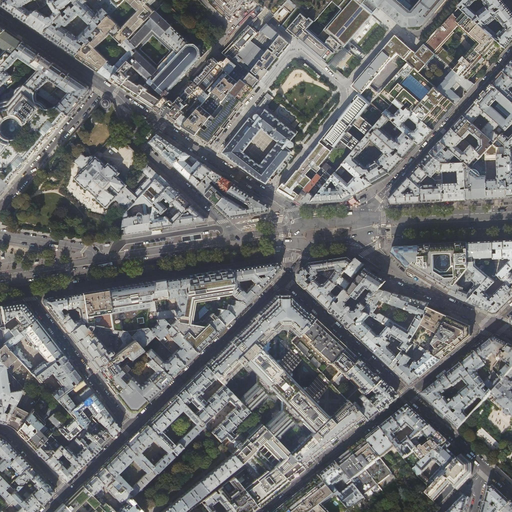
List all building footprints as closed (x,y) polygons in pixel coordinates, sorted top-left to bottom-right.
[(34,0),(5,0),(2,2),(1,6),(14,15),(26,23),(31,17),(36,12),(34,11),(32,11),(31,12),(24,7),(26,5),(34,0)] [(56,2),(54,0),(53,0),(49,3),(55,13),(50,17),(48,18),(38,10),(36,12),(31,17),(26,23),(35,29),(44,35),(64,15),(62,13),(61,11),(56,2)] [(35,0),(40,8),(49,3),(53,0),(35,0)] [(87,1),(86,0),(85,0),(78,0),(75,3),(67,12),(64,15),(44,35),(50,40),(60,46),(70,32),(62,27),(63,25),(65,27),(67,26),(79,14),(83,18),(92,10),(86,3),(87,1)] [(75,3),(78,0),(58,0),(56,2),(61,11),(67,7),(67,6),(70,4),(73,1),(75,3)] [(97,14),(92,10),(83,18),(90,25),(79,36),(79,38),(70,32),(60,46),(68,52),(76,57),(82,50),(81,49),(84,46),(84,45),(86,44),(86,43),(89,46),(97,37),(93,33),(118,7),(110,0),(98,0),(92,6),(96,10),(100,5),(103,8),(97,14)] [(125,0),(118,7),(93,33),(97,37),(89,46),(86,43),(86,44),(84,45),(84,46),(81,49),(82,50),(76,57),(82,61),(94,69),(99,73),(113,59),(123,47),(123,46),(129,40),(156,12),(162,6),(155,0),(125,0)] [(266,7),(274,16),(284,6),(288,0),(289,0),(315,22),(332,1),(332,0),(214,0),(232,17),(247,0),(252,0),(263,10),(266,7)] [(296,38),(297,39),(312,52),(329,67),(345,48),(326,30),(319,39),(308,30),(315,22),(289,0),(288,0),(284,6),(291,12),(281,26),(296,38)] [(342,9),(326,30),(345,48),(372,16),(374,14),(379,8),(368,0),(332,0),(332,1),(342,9)] [(402,27),(420,27),(442,0),(368,0),(379,8),(379,7),(380,7),(382,9),(402,27)] [(503,0),(464,0),(458,7),(475,23),(479,20),(480,21),(492,11),(506,3),(503,0)] [(511,10),(506,3),(492,11),(480,21),(481,23),(478,25),(500,44),(506,49),(511,42),(511,10)] [(272,18),(274,16),(266,7),(263,10),(174,106),(164,115),(163,117),(169,120),(175,124),(184,114),(185,113),(186,112),(199,99),(205,91),(224,70),(238,55),(250,42),(259,32),(267,23),(272,18)] [(461,77),(463,76),(469,80),(483,64),(500,44),(478,25),(475,23),(458,7),(424,45),(433,53),(446,65),(453,71),(461,77)] [(148,81),(152,84),(152,85),(153,85),(190,44),(164,19),(156,12),(129,40),(136,47),(134,49),(138,53),(129,62),(133,66),(137,70),(148,81)] [(252,88),(266,73),(280,57),(291,44),(289,42),(267,23),(259,32),(274,44),(265,55),(250,42),(238,55),(243,59),(235,68),(244,76),(242,79),(252,88)] [(296,38),(281,26),(280,24),(277,27),(292,40),(293,41),(296,38)] [(15,37),(6,30),(0,36),(0,46),(6,50),(0,55),(0,68),(18,50),(19,49),(24,42),(15,37)] [(411,49),(396,35),(387,44),(375,60),(362,76),(353,87),(360,93),(371,103),(378,95),(368,87),(398,54),(407,63),(417,71),(433,53),(424,45),(420,49),(417,52),(416,54),(411,49)] [(123,46),(123,47),(113,59),(99,73),(105,77),(116,84),(121,87),(128,79),(131,77),(131,76),(129,77),(127,75),(127,73),(130,70),(131,70),(131,69),(133,66),(129,62),(138,53),(134,49),(136,47),(129,40),(123,46)] [(0,85),(1,86),(0,86),(0,92),(1,94),(16,80),(12,76),(7,71),(19,58),(30,65),(35,61),(40,54),(34,49),(24,42),(19,49),(22,50),(21,52),(18,50),(0,68),(0,70),(1,72),(0,73),(0,85)] [(190,44),(153,85),(152,86),(158,91),(163,95),(165,97),(200,60),(198,58),(199,57),(200,56),(199,56),(199,55),(199,54),(199,52),(199,51),(199,50),(198,50),(198,49),(197,48),(196,48),(195,47),(195,46),(194,46),(192,46),(191,46),(191,45),(190,44)] [(49,59),(40,54),(35,61),(30,65),(38,71),(28,81),(26,79),(22,74),(17,79),(25,84),(31,89),(47,72),(49,70),(54,63),(49,59)] [(203,104),(235,68),(243,59),(238,55),(224,70),(226,72),(209,91),(207,94),(205,91),(199,99),(200,100),(200,101),(203,104)] [(511,60),(509,64),(492,84),(498,89),(500,87),(502,89),(500,91),(511,102),(511,60)] [(322,76),(306,62),(304,65),(320,79),(322,76)] [(64,70),(54,63),(49,70),(50,70),(50,71),(51,72),(50,74),(47,72),(31,89),(36,93),(39,90),(40,91),(39,94),(44,98),(46,99),(51,95),(51,94),(42,88),(47,82),(49,80),(59,86),(64,81),(65,81),(70,74),(64,70)] [(407,63),(383,89),(396,100),(397,99),(432,129),(443,117),(454,104),(437,89),(417,71),(407,63)] [(235,68),(203,104),(201,106),(182,127),(189,131),(196,136),(242,79),(244,76),(235,68)] [(339,71),(337,70),(336,72),(344,79),(346,77),(339,71)] [(453,71),(437,89),(454,104),(456,105),(459,101),(462,98),(451,89),(455,85),(457,82),(468,91),(474,84),(471,82),(469,80),(463,76),(461,77),(453,71)] [(82,82),(70,74),(65,81),(64,81),(59,86),(69,93),(61,103),(51,95),(46,99),(57,106),(68,116),(78,104),(90,91),(89,87),(82,82)] [(128,79),(121,87),(128,92),(143,101),(150,106),(154,108),(154,109),(161,101),(155,97),(149,93),(150,91),(139,83),(137,85),(128,79)] [(242,79),(196,136),(209,145),(217,136),(232,118),(243,104),(255,90),(252,88),(242,79)] [(56,130),(68,116),(57,106),(46,99),(44,98),(39,94),(36,93),(31,89),(25,84),(23,86),(22,86),(20,87),(19,88),(18,89),(17,90),(16,92),(16,94),(16,95),(11,100),(8,101),(5,101),(3,102),(1,103),(0,103),(0,176),(9,185),(17,176),(36,154),(46,141),(56,130)] [(492,84),(483,93),(474,103),(488,114),(499,124),(506,130),(509,127),(511,123),(511,102),(500,91),(498,89),(492,84)] [(273,97),(268,93),(258,106),(261,108),(263,108),(267,104),(273,97)] [(371,103),(360,93),(352,102),(344,112),(334,124),(325,135),(315,148),(298,169),(286,183),(284,182),(281,185),(277,190),(294,200),(298,196),(299,196),(303,191),(315,177),(321,169),(332,177),(336,173),(337,171),(327,163),(323,168),(321,166),(341,140),(349,131),(354,125),(361,116),(371,103)] [(160,113),(164,115),(174,106),(170,102),(168,103),(163,98),(161,101),(154,109),(160,113)] [(396,100),(393,103),(399,109),(394,116),(387,110),(383,114),(385,115),(390,119),(403,131),(417,144),(419,145),(426,138),(433,130),(432,129),(397,99),(396,100)] [(109,111),(109,107),(110,106),(110,105),(110,104),(110,103),(110,102),(109,101),(108,100),(107,100),(106,100),(105,100),(104,100),(103,101),(102,101),(102,103),(102,104),(102,105),(102,106),(103,107),(104,108),(105,108),(105,112),(109,111)] [(494,131),(499,124),(488,114),(474,103),(469,108),(463,116),(472,123),(481,114),(485,117),(490,121),(481,131),(494,143),(498,139),(500,136),(494,131)] [(182,127),(201,106),(200,105),(199,105),(196,107),(197,108),(196,109),(195,108),(193,108),(191,111),(191,112),(188,116),(187,115),(186,116),(184,114),(175,124),(178,127),(181,129),(182,127)] [(244,169),(259,180),(266,184),(274,174),(278,176),(286,166),(283,163),(285,161),(288,163),(294,156),(290,153),(292,152),(288,148),(289,148),(291,149),(293,149),(294,149),(295,148),(296,147),(295,145),(295,144),(293,143),(300,133),(266,106),(259,115),(257,113),(256,113),(255,113),(253,114),(252,115),(252,117),(253,119),(255,120),(254,121),(250,118),(239,132),(227,148),(222,153),(229,158),(244,169)] [(341,140),(354,151),(359,146),(370,132),(374,128),(385,115),(383,114),(382,113),(375,121),(371,118),(368,122),(361,116),(354,125),(361,130),(355,137),(349,131),(341,140)] [(382,128),(390,119),(385,115),(374,128),(376,130),(374,132),(404,159),(410,152),(417,144),(403,131),(395,140),(382,128)] [(481,131),(472,123),(463,116),(457,122),(452,128),(463,138),(464,139),(471,132),(479,140),(479,145),(476,150),(482,156),(485,153),(494,143),(481,131)] [(511,156),(511,146),(511,123),(509,127),(511,130),(511,135),(509,139),(503,134),(500,136),(498,139),(504,145),(505,154),(505,155),(508,155),(508,157),(505,157),(505,158),(507,185),(509,185),(509,186),(507,187),(507,198),(511,197),(511,156)] [(456,146),(463,138),(452,128),(446,135),(440,141),(455,155),(462,161),(464,159),(466,160),(466,161),(465,160),(463,162),(464,163),(468,166),(476,157),(478,159),(482,156),(476,150),(471,145),(465,152),(463,152),(456,146)] [(370,132),(359,146),(363,150),(365,147),(367,148),(371,143),(370,142),(371,141),(384,153),(376,162),(390,174),(397,167),(404,159),(374,132),(373,135),(370,132)] [(169,147),(172,143),(165,138),(158,134),(149,143),(155,148),(162,155),(169,147)] [(498,139),(494,143),(485,153),(485,160),(497,160),(497,155),(505,154),(504,145),(498,139)] [(455,155),(440,141),(435,147),(430,153),(435,157),(437,158),(439,156),(441,158),(439,160),(442,163),(442,164),(450,163),(450,161),(455,155)] [(179,148),(172,143),(169,147),(162,155),(168,160),(173,165),(185,152),(179,148)] [(356,159),(363,150),(359,146),(354,151),(346,161),(373,184),(380,180),(390,174),(376,162),(376,161),(366,167),(356,159)] [(204,165),(199,161),(194,158),(185,152),(173,165),(182,173),(190,180),(204,165)] [(152,185),(161,176),(153,168),(146,162),(139,169),(148,178),(134,193),(127,186),(117,177),(120,174),(117,172),(118,171),(112,166),(109,164),(107,167),(97,157),(96,158),(94,156),(86,157),(82,153),(81,153),(75,161),(78,165),(81,167),(84,170),(76,179),(87,190),(96,199),(107,208),(115,199),(119,202),(128,211),(131,207),(143,195),(148,190),(152,185)] [(435,157),(430,153),(423,160),(418,165),(429,175),(431,177),(437,171),(439,172),(439,174),(435,178),(434,179),(435,180),(437,180),(442,180),(442,171),(442,164),(442,163),(439,160),(437,158),(435,157)] [(485,153),(482,156),(478,159),(470,168),(468,166),(464,163),(466,200),(475,200),(487,199),(486,180),(485,160),(485,153)] [(505,158),(502,158),(502,155),(505,155),(505,154),(497,155),(497,160),(498,177),(497,177),(497,178),(496,178),(496,179),(497,180),(486,180),(487,199),(498,199),(507,198),(507,187),(507,185),(505,158)] [(336,173),(332,177),(353,196),(362,191),(373,184),(346,161),(342,165),(355,176),(348,184),(336,173)] [(450,163),(442,164),(442,171),(457,171),(457,184),(443,185),(444,201),(450,201),(466,200),(464,163),(450,163)] [(204,165),(190,180),(194,184),(197,187),(213,171),(208,168),(204,164),(204,165)] [(420,184),(429,175),(418,165),(413,172),(408,177),(415,184),(420,189),(421,203),(433,202),(443,201),(443,185),(442,180),(437,180),(438,187),(424,187),(424,186),(424,185),(423,185),(422,185),(421,186),(420,184)] [(337,171),(341,175),(345,170),(341,166),(337,171)] [(307,204),(311,203),(332,177),(321,169),(315,177),(303,191),(299,196),(298,196),(294,200),(297,202),(300,204),(307,204)] [(218,174),(213,171),(197,187),(201,191),(206,195),(214,186),(222,177),(218,174)] [(0,195),(2,194),(9,185),(0,176),(0,195)] [(166,180),(161,176),(152,185),(159,192),(155,197),(148,190),(143,195),(153,205),(155,202),(171,185),(166,180)] [(230,181),(222,177),(214,186),(226,196),(235,185),(230,181)] [(348,199),(353,196),(332,177),(311,203),(330,202),(344,201),(348,199)] [(411,188),(415,184),(408,177),(398,188),(392,194),(389,198),(391,204),(398,204),(399,204),(406,203),(407,193),(408,191),(411,188)] [(420,189),(415,184),(411,188),(414,191),(414,193),(409,193),(408,191),(407,193),(406,203),(413,203),(421,203),(420,189)] [(177,190),(171,185),(155,202),(158,205),(156,208),(161,212),(163,214),(166,210),(168,209),(161,202),(165,198),(167,200),(166,201),(168,203),(169,202),(172,204),(182,195),(177,190)] [(243,189),(235,185),(226,196),(225,197),(232,201),(234,196),(242,201),(247,204),(252,195),(243,189)] [(226,196),(214,186),(206,195),(211,201),(217,206),(225,197),(226,196)] [(155,207),(153,205),(143,195),(131,207),(134,206),(146,203),(149,207),(150,214),(143,215),(143,214),(142,214),(142,213),(141,213),(140,213),(139,213),(139,214),(138,215),(138,216),(135,216),(134,216),(134,217),(129,218),(128,211),(127,211),(125,213),(122,235),(138,233),(151,231),(155,207)] [(182,195),(172,204),(168,209),(166,210),(168,212),(171,209),(172,210),(174,208),(173,207),(174,205),(180,211),(171,221),(174,224),(184,214),(188,210),(193,205),(187,199),(182,195)] [(262,201),(252,195),(247,204),(249,215),(259,214),(269,212),(270,206),(262,201)] [(346,204),(355,199),(353,196),(348,199),(344,201),(346,204)] [(232,201),(225,197),(217,206),(225,213),(230,218),(240,217),(249,215),(247,204),(242,201),(240,205),(232,201)] [(193,205),(188,210),(193,215),(190,215),(189,214),(188,214),(187,214),(185,214),(184,215),(184,214),(174,224),(175,227),(193,224),(206,222),(207,218),(200,212),(193,205)] [(156,208),(155,207),(151,231),(164,229),(175,227),(174,224),(171,221),(166,217),(161,217),(161,216),(160,215),(159,214),(161,212),(156,208)] [(511,239),(503,240),(493,241),(494,259),(509,258),(509,259),(510,259),(510,260),(497,274),(502,279),(511,268),(511,239)] [(483,241),(467,242),(469,267),(475,272),(472,275),(483,284),(489,277),(475,265),(475,260),(494,259),(493,241),(483,241)] [(420,245),(420,254),(408,269),(429,282),(448,293),(469,267),(467,242),(443,243),(420,245)] [(391,252),(394,255),(400,261),(408,269),(420,254),(420,245),(407,245),(394,246),(391,252)] [(339,258),(329,260),(330,269),(325,276),(329,279),(333,282),(335,284),(345,271),(353,261),(351,259),(348,257),(339,258)] [(356,258),(353,261),(345,271),(335,284),(337,285),(344,290),(345,289),(346,290),(363,266),(364,265),(364,264),(363,264),(356,258)] [(320,261),(319,261),(309,263),(306,265),(304,267),(312,275),(307,280),(311,284),(317,277),(318,277),(316,275),(317,275),(318,274),(318,273),(318,272),(318,271),(321,271),(321,273),(325,276),(330,269),(329,260),(328,260),(320,261)] [(231,283),(229,295),(229,300),(235,301),(240,302),(244,305),(258,291),(275,272),(276,272),(275,271),(276,270),(277,270),(278,269),(279,268),(279,267),(279,266),(279,265),(279,264),(278,263),(277,262),(276,262),(275,262),(274,262),(273,262),(272,263),(271,263),(271,262),(270,262),(251,265),(239,267),(229,269),(231,283)] [(312,275),(304,267),(299,272),(299,282),(302,285),(306,289),(311,284),(307,280),(312,275)] [(483,284),(472,275),(475,272),(469,267),(448,293),(459,298),(467,302),(483,284)] [(365,268),(349,292),(352,294),(371,272),(368,270),(365,268)] [(494,282),(494,281),(489,277),(483,284),(467,302),(480,307),(489,311),(508,292),(510,289),(511,288),(510,286),(511,283),(511,268),(502,279),(505,283),(491,297),(485,292),(494,282)] [(167,323),(169,326),(175,332),(196,354),(202,348),(212,338),(217,334),(207,324),(204,327),(189,325),(194,303),(216,300),(216,298),(229,295),(231,283),(229,269),(218,271),(196,274),(188,276),(180,315),(173,317),(167,318),(162,319),(167,323)] [(379,276),(371,272),(352,294),(352,295),(352,296),(357,299),(367,288),(370,290),(371,288),(372,289),(372,290),(369,294),(368,293),(368,294),(367,296),(366,295),(365,297),(364,296),(360,302),(361,302),(366,307),(379,289),(386,281),(379,276)] [(175,278),(163,280),(166,298),(175,297),(176,309),(172,310),(173,317),(180,315),(188,276),(175,278)] [(317,299),(333,282),(329,279),(324,285),(324,284),(323,284),(322,285),(321,284),(322,283),(319,279),(317,277),(311,284),(306,289),(311,293),(317,299)] [(157,280),(153,281),(149,308),(146,322),(155,320),(162,319),(167,318),(166,311),(155,312),(153,300),(156,300),(156,299),(163,298),(163,299),(166,298),(163,280),(157,280)] [(114,288),(106,289),(112,330),(113,330),(120,331),(117,313),(149,308),(153,281),(137,284),(114,288)] [(337,285),(335,284),(333,282),(317,299),(323,304),(329,310),(336,301),(339,296),(338,295),(335,295),(335,296),(331,293),(331,291),(337,285)] [(511,298),(511,297),(511,287),(511,288),(510,289),(511,291),(509,293),(508,292),(489,311),(491,312),(493,313),(496,312),(511,298)] [(93,291),(81,293),(86,325),(88,325),(92,326),(112,330),(106,289),(93,291)] [(347,290),(346,290),(345,289),(344,290),(343,291),(339,296),(340,297),(340,300),(338,303),(336,301),(329,310),(339,320),(350,329),(357,322),(355,320),(355,319),(358,316),(360,318),(365,312),(363,311),(366,307),(361,302),(357,306),(358,306),(358,307),(356,310),(353,310),(352,309),(352,308),(352,307),(350,306),(349,306),(347,305),(347,302),(352,296),(352,295),(352,294),(349,292),(348,291),(347,290)] [(399,347),(403,350),(404,349),(405,349),(407,351),(413,344),(410,342),(411,340),(412,338),(412,337),(411,338),(410,337),(411,335),(413,336),(424,318),(421,317),(423,314),(424,314),(424,315),(425,316),(428,310),(426,309),(427,307),(428,303),(421,301),(385,290),(379,289),(366,307),(363,311),(365,312),(370,315),(380,321),(384,324),(387,326),(392,329),(386,336),(388,338),(390,339),(391,338),(392,336),(402,342),(399,346),(399,347)] [(72,294),(63,296),(66,309),(75,308),(74,309),(76,311),(77,309),(79,320),(80,324),(83,325),(86,325),(81,293),(72,294)] [(219,351),(204,365),(215,377),(221,383),(243,362),(253,373),(253,382),(236,399),(239,402),(247,410),(264,393),(274,394),(280,399),(280,409),(263,427),(275,439),(278,436),(278,434),(291,420),(301,421),(311,432),(289,454),(304,469),(325,453),(346,436),(366,420),(351,405),(346,400),(345,399),(328,416),(316,404),(316,397),(330,383),(323,376),(320,373),(319,372),(305,386),(298,386),(290,377),(289,370),(304,355),(293,344),(278,358),(271,358),(259,346),(274,333),(271,325),(274,322),(277,322),(280,318),(287,318),(291,322),(292,324),(295,328),(295,334),(297,335),(314,318),(308,313),(292,298),(289,296),(289,295),(288,293),(277,293),(273,298),(263,308),(248,322),(234,336),(219,351)] [(48,298),(47,298),(46,298),(45,299),(44,300),(43,300),(43,301),(43,302),(43,303),(45,305),(45,306),(57,321),(66,313),(66,309),(63,296),(57,297),(52,298),(52,297),(48,298)] [(245,306),(244,305),(240,302),(235,301),(234,306),(228,305),(227,305),(226,311),(234,317),(238,313),(245,306)] [(20,302),(12,304),(0,306),(3,323),(13,336),(35,319),(28,310),(23,304),(20,302)] [(0,305),(0,346),(3,344),(13,336),(3,323),(0,306),(0,305)] [(438,312),(427,307),(426,309),(428,310),(425,316),(424,318),(413,336),(412,338),(411,340),(414,342),(421,347),(428,351),(429,349),(431,345),(448,316),(438,312)] [(226,311),(223,310),(219,309),(218,315),(215,317),(224,327),(228,323),(234,317),(226,311)] [(365,321),(370,315),(365,312),(360,318),(357,322),(350,329),(355,334),(361,340),(372,329),(365,323),(365,321)] [(66,313),(57,321),(64,330),(67,334),(80,324),(79,320),(73,322),(67,314),(66,313)] [(224,327),(215,317),(211,314),(208,316),(212,319),(207,324),(217,334),(221,330),(224,327)] [(448,316),(431,345),(435,349),(431,352),(429,349),(428,351),(441,360),(456,347),(471,336),(471,334),(470,332),(470,330),(470,328),(470,326),(462,322),(448,316)] [(320,324),(314,318),(297,335),(290,341),(293,344),(304,355),(319,372),(320,373),(330,362),(344,347),(336,339),(320,324)] [(42,328),(35,319),(13,336),(3,344),(30,372),(34,376),(53,361),(56,360),(63,355),(56,346),(54,343),(42,328)] [(162,319),(155,320),(158,323),(157,323),(156,324),(155,324),(155,325),(154,326),(154,327),(147,328),(154,336),(158,340),(167,332),(171,336),(175,332),(169,326),(167,329),(164,326),(167,323),(162,319)] [(82,325),(83,325),(80,324),(67,334),(74,344),(87,359),(95,370),(113,356),(113,355),(113,354),(113,352),(112,351),(111,351),(110,350),(109,349),(108,349),(107,350),(106,350),(91,330),(92,328),(92,326),(88,325),(84,328),(82,325)] [(378,335),(372,329),(361,340),(368,346),(374,352),(379,345),(377,344),(378,342),(378,343),(379,343),(380,342),(381,343),(384,339),(387,340),(388,338),(386,336),(392,329),(387,326),(386,328),(384,327),(383,328),(380,332),(379,333),(381,334),(380,335),(378,335)] [(146,328),(145,328),(136,330),(137,331),(131,337),(133,340),(141,349),(154,336),(147,328),(146,328)] [(131,337),(126,332),(120,331),(113,330),(112,330),(111,334),(117,334),(115,354),(133,340),(131,337)] [(175,332),(171,336),(170,337),(179,347),(172,354),(184,366),(190,360),(196,354),(175,332)] [(391,338),(390,339),(388,342),(387,340),(384,339),(381,343),(383,346),(381,347),(379,345),(374,352),(382,359),(390,367),(403,350),(399,347),(398,346),(398,347),(394,353),(388,347),(388,346),(391,342),(393,339),(392,338),(391,338)] [(484,345),(474,352),(484,365),(485,366),(487,365),(486,364),(486,362),(485,361),(489,359),(488,358),(493,354),(497,360),(498,361),(500,358),(509,345),(502,341),(496,338),(492,338),(484,345)] [(143,351),(141,349),(133,340),(115,354),(113,356),(95,370),(99,376),(104,382),(120,369),(116,364),(123,357),(126,356),(129,360),(130,361),(143,351)] [(414,342),(413,344),(407,351),(405,354),(411,358),(413,360),(414,357),(414,356),(414,355),(414,354),(415,353),(415,352),(416,352),(417,351),(418,351),(420,349),(421,347),(414,342)] [(3,344),(0,346),(0,363),(16,381),(22,388),(30,372),(3,344)] [(511,345),(509,345),(500,358),(507,366),(498,376),(499,378),(502,382),(511,370),(511,345)] [(348,350),(344,347),(330,362),(342,373),(357,358),(353,355),(348,350)] [(421,347),(420,349),(424,352),(424,351),(426,352),(419,363),(416,361),(415,361),(412,366),(412,367),(413,369),(416,367),(417,370),(415,371),(420,377),(430,369),(441,360),(428,351),(421,347)] [(145,353),(150,359),(171,379),(178,372),(184,366),(172,354),(171,355),(170,354),(167,356),(167,357),(168,358),(165,361),(162,361),(150,348),(145,353)] [(404,351),(405,349),(404,349),(403,350),(390,367),(391,368),(394,370),(405,354),(402,352),(403,350),(404,351)] [(469,357),(460,364),(466,371),(469,369),(470,371),(469,373),(470,374),(469,375),(479,388),(484,384),(490,379),(491,376),(491,375),(488,377),(483,381),(477,374),(477,372),(485,366),(484,365),(474,352),(469,357)] [(411,358),(405,354),(394,370),(401,377),(410,385),(420,377),(415,371),(413,373),(412,371),(413,369),(412,367),(412,366),(408,364),(411,358)] [(65,393),(67,391),(82,379),(77,373),(63,355),(56,360),(58,362),(55,364),(53,361),(34,376),(39,382),(51,372),(58,381),(57,381),(61,386),(53,392),(52,391),(54,389),(50,384),(45,385),(43,386),(44,387),(44,388),(56,399),(65,393)] [(120,363),(122,366),(127,362),(128,361),(125,358),(120,363)] [(357,358),(342,373),(330,384),(337,391),(338,390),(336,388),(346,378),(347,378),(349,376),(359,387),(346,400),(351,405),(354,402),(353,401),(357,397),(358,398),(361,395),(368,388),(379,378),(373,373),(372,374),(369,372),(369,371),(369,370),(369,369),(366,367),(365,367),(364,367),(363,366),(361,364),(362,363),(357,358)] [(165,385),(171,379),(150,359),(145,363),(148,365),(147,366),(149,369),(150,368),(154,371),(154,373),(151,375),(150,373),(147,376),(148,378),(147,379),(159,391),(165,385)] [(127,362),(122,366),(120,369),(104,382),(109,389),(114,395),(128,381),(131,377),(134,374),(135,373),(127,362)] [(0,422),(4,424),(21,390),(18,391),(16,381),(0,363),(0,422)] [(469,375),(466,371),(460,364),(454,369),(445,376),(452,386),(453,387),(462,380),(468,387),(459,394),(459,395),(464,401),(479,388),(469,375)] [(199,393),(200,394),(202,392),(201,391),(215,377),(204,365),(192,377),(174,394),(185,405),(189,400),(189,401),(190,402),(196,408),(197,409),(198,408),(193,413),(199,421),(203,424),(227,400),(234,407),(224,417),(225,418),(210,432),(219,441),(224,436),(228,441),(234,435),(229,431),(234,426),(233,426),(248,411),(247,410),(239,402),(236,399),(222,385),(206,400),(208,402),(203,407),(202,406),(205,402),(198,394),(199,393)] [(511,370),(502,382),(491,393),(491,394),(497,400),(495,402),(504,410),(504,413),(507,416),(511,416),(511,389),(511,390),(511,389),(511,370)] [(4,424),(8,425),(9,427),(12,428),(16,431),(28,413),(16,407),(25,390),(36,402),(44,390),(38,384),(40,382),(39,382),(34,376),(30,372),(22,388),(21,390),(4,424)] [(490,374),(491,375),(491,376),(490,379),(484,384),(485,386),(486,387),(487,388),(490,391),(491,393),(502,382),(499,378),(498,379),(493,372),(490,374)] [(445,392),(452,386),(445,376),(431,387),(421,395),(426,400),(433,407),(438,402),(440,403),(445,399),(441,394),(443,393),(443,394),(445,393),(445,392)] [(131,377),(128,381),(146,402),(147,402),(152,397),(159,391),(147,379),(141,385),(139,385),(131,377)] [(387,386),(379,378),(368,388),(371,391),(372,392),(373,393),(374,393),(376,393),(376,395),(374,395),(373,395),(372,396),(371,396),(371,397),(366,401),(377,411),(386,404),(395,397),(395,393),(387,386)] [(85,384),(82,379),(67,391),(70,396),(85,384)] [(128,381),(114,395),(120,403),(127,412),(136,412),(141,407),(146,402),(128,381)] [(464,401),(445,418),(451,424),(458,430),(469,418),(465,414),(465,413),(465,412),(464,412),(477,398),(478,398),(478,399),(479,399),(483,402),(491,394),(491,393),(490,391),(488,392),(483,387),(485,386),(484,384),(479,388),(464,401)] [(83,400),(92,393),(88,387),(73,399),(73,400),(74,400),(75,401),(72,403),(75,406),(83,400)] [(72,403),(65,393),(56,399),(61,405),(63,403),(65,405),(63,407),(68,412),(71,410),(75,406),(72,403)] [(98,400),(92,393),(83,400),(87,405),(94,414),(103,406),(98,400)] [(185,405),(174,394),(166,402),(158,410),(144,423),(174,454),(204,425),(203,424),(199,421),(193,413),(185,405)] [(366,401),(361,395),(358,398),(357,397),(361,401),(361,402),(360,403),(360,404),(361,405),(359,407),(353,401),(354,402),(351,405),(366,420),(371,415),(377,411),(366,401)] [(445,418),(464,401),(459,395),(451,401),(450,400),(449,401),(450,402),(448,403),(445,399),(440,403),(438,402),(433,407),(438,411),(445,418)] [(83,408),(87,405),(83,400),(75,406),(71,410),(77,418),(75,420),(82,427),(87,422),(79,410),(82,407),(83,408)] [(401,411),(392,418),(402,431),(407,425),(414,432),(408,438),(411,442),(430,427),(419,416),(408,405),(401,411)] [(110,415),(103,406),(94,414),(93,416),(105,429),(104,431),(110,437),(111,438),(112,436),(115,434),(120,429),(120,428),(118,427),(110,415)] [(31,409),(28,413),(16,431),(20,436),(24,440),(42,424),(44,422),(42,421),(43,420),(43,419),(43,418),(43,417),(43,416),(42,416),(38,411),(37,410),(35,410),(34,411),(33,411),(31,409)] [(502,434),(509,426),(494,413),(487,420),(502,434)] [(56,428),(61,423),(53,414),(48,418),(55,425),(49,431),(42,424),(24,440),(29,445),(34,450),(44,440),(56,428)] [(61,423),(56,428),(68,441),(72,438),(74,440),(76,438),(78,436),(76,434),(79,431),(80,432),(83,429),(82,427),(75,420),(73,418),(65,426),(61,423)] [(91,418),(87,422),(82,427),(83,429),(84,430),(100,447),(101,446),(106,441),(110,437),(104,431),(91,418)] [(254,418),(240,432),(256,449),(261,443),(275,458),(270,464),(288,483),(298,475),(304,469),(289,454),(275,439),(263,427),(254,418)] [(387,422),(379,428),(386,436),(393,446),(404,459),(417,449),(411,442),(408,438),(401,443),(395,436),(401,431),(402,431),(392,418),(387,422)] [(174,454),(144,423),(134,433),(124,444),(149,470),(154,474),(167,462),(174,454)] [(434,430),(430,427),(411,442),(417,449),(438,433),(434,430)] [(371,447),(386,436),(379,428),(373,433),(365,440),(371,447)] [(100,447),(84,430),(78,436),(76,438),(82,445),(92,456),(96,452),(101,447),(100,447)] [(238,431),(234,435),(228,441),(223,445),(231,453),(240,463),(241,465),(243,463),(242,462),(245,459),(246,460),(250,456),(264,471),(255,479),(272,496),(279,490),(288,483),(270,464),(256,450),(256,449),(240,432),(238,431)] [(443,438),(438,433),(417,449),(404,459),(407,463),(412,470),(447,442),(443,438)] [(0,457),(1,459),(0,460),(0,470),(0,471),(7,463),(17,454),(18,454),(10,446),(7,442),(4,440),(2,439),(0,437),(0,457)] [(47,443),(44,440),(34,450),(36,452),(41,457),(44,461),(60,445),(55,440),(52,443),(50,442),(50,441),(49,442),(47,443)] [(379,457),(371,447),(365,440),(358,445),(351,451),(377,485),(391,472),(390,471),(379,457)] [(447,449),(451,446),(447,442),(412,470),(417,476),(431,489),(458,460),(451,453),(447,449)] [(149,470),(124,444),(115,451),(101,466),(131,497),(154,474),(149,470)] [(61,446),(60,445),(44,461),(48,465),(54,471),(61,464),(61,463),(61,462),(61,461),(60,461),(59,460),(58,460),(58,461),(56,459),(61,453),(66,459),(67,459),(70,456),(63,449),(62,448),(60,450),(59,448),(61,446)] [(81,446),(82,447),(83,448),(75,456),(66,447),(65,447),(63,449),(70,456),(81,467),(87,461),(92,456),(82,445),(81,446)] [(393,446),(379,457),(390,471),(400,463),(402,466),(407,463),(404,459),(393,446)] [(337,462),(336,463),(363,496),(377,485),(351,451),(344,456),(337,462)] [(206,491),(240,463),(231,453),(225,458),(214,467),(204,476),(197,481),(206,491)] [(29,466),(17,454),(7,463),(19,475),(29,466)] [(67,459),(66,459),(61,464),(54,471),(59,475),(65,482),(73,474),(81,467),(70,456),(67,459)] [(462,456),(458,460),(431,489),(426,494),(438,506),(455,488),(457,491),(472,475),(472,465),(470,463),(462,456)] [(348,510),(364,498),(363,496),(336,463),(332,466),(325,471),(320,476),(319,476),(320,478),(348,510)] [(29,466),(19,475),(14,480),(17,483),(19,483),(23,483),(26,479),(28,481),(36,473),(33,469),(29,466)] [(131,497),(101,466),(96,470),(88,478),(81,485),(91,494),(93,492),(99,497),(103,493),(103,490),(99,486),(102,484),(107,489),(106,489),(114,497),(121,504),(124,501),(126,502),(123,505),(122,505),(119,508),(115,511),(142,511),(138,507),(136,509),(134,506),(134,507),(132,505),(133,505),(132,503),(133,502),(130,498),(131,497)] [(247,470),(235,480),(257,507),(265,502),(272,496),(255,479),(247,470)] [(36,473),(28,481),(31,483),(25,488),(27,491),(41,505),(47,500),(53,494),(53,490),(45,482),(36,473)] [(0,476),(0,494),(9,503),(10,502),(13,499),(9,495),(4,489),(9,485),(0,476)] [(225,482),(216,489),(234,511),(251,511),(257,507),(235,480),(232,477),(225,482)] [(348,510),(320,478),(276,511),(346,511),(348,510)] [(185,508),(206,491),(197,481),(187,489),(177,498),(185,508)] [(15,490),(16,488),(11,483),(9,485),(4,489),(9,495),(14,491),(15,490)] [(115,511),(108,505),(105,503),(104,503),(99,497),(93,492),(91,494),(81,485),(76,490),(76,491),(71,496),(63,504),(62,503),(54,511),(53,511),(115,511)] [(485,496),(483,503),(494,506),(495,504),(496,506),(495,507),(499,511),(502,511),(511,502),(503,495),(493,486),(488,487),(485,496)] [(201,502),(205,507),(209,511),(234,511),(216,489),(201,502)] [(14,491),(9,495),(13,499),(26,511),(34,511),(36,510),(41,505),(27,491),(23,495),(26,498),(24,501),(14,491)] [(464,496),(448,511),(465,511),(469,499),(464,496)] [(180,511),(185,508),(177,498),(169,504),(159,511),(180,511)] [(26,511),(13,499),(10,502),(17,510),(15,511),(26,511)] [(511,511),(511,503),(511,502),(502,511),(511,511)] [(495,507),(494,506),(483,503),(481,511),(499,511),(495,507)]
